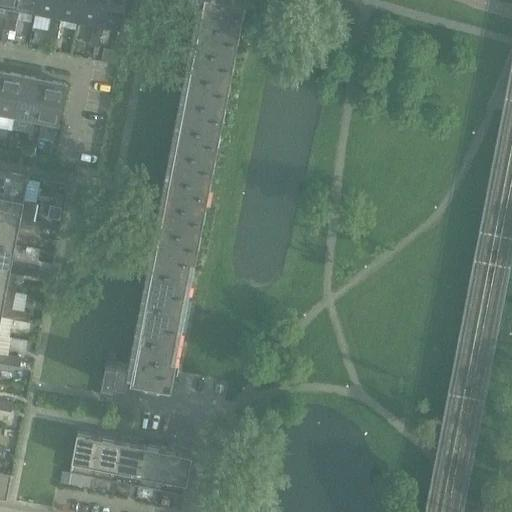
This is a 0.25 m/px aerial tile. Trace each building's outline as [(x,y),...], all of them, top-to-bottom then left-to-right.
[(36,11),(37,0),(15,0),(14,7),(20,8),(36,11)] [(57,15),(59,0),(37,0),(36,11),(52,14),(57,15)] [(78,19),(81,0),(59,0),(57,15),(62,16),(78,19)] [(99,23),(103,0),(81,0),(78,19),(94,22),(99,23)] [(122,28),(126,0),(103,0),(99,23),(104,24),(122,28)] [(171,385),(245,0),(243,0),(179,0),(179,3),(203,8),(134,366),(107,361),(103,382),(101,395),(116,398),(119,386),(123,387),(124,383),(126,384),(128,373),(132,374),(131,378),(169,385),(171,385)] [(17,19),(20,8),(14,7),(10,6),(7,18),(17,19)] [(60,28),(62,16),(57,15),(52,14),(50,26),(60,28)] [(15,31),(17,19),(7,18),(5,29),(15,31)] [(102,36),(104,24),(99,23),(94,22),(92,34),(102,36)] [(57,39),(60,28),(50,26),(48,37),(57,39)] [(100,48),(102,36),(92,34),(90,46),(100,48)] [(0,111),(15,114),(23,75),(2,71),(0,80),(0,111)] [(36,119),(44,79),(23,75),(15,114),(31,118),(36,119)] [(59,123),(67,84),(44,79),(36,119),(41,120),(59,123)] [(39,131),(41,120),(36,119),(31,118),(29,129),(39,131)] [(36,143),(39,131),(29,129),(27,141),(36,143)] [(29,177),(0,171),(0,195),(24,200),(29,177)] [(62,207),(64,195),(56,193),(54,206),(62,207)] [(24,200),(0,195),(0,218),(20,223),(20,218),(24,200)] [(50,206),(48,217),(60,219),(62,208),(50,206)] [(20,223),(0,218),(0,242),(15,245),(19,227),(20,223)] [(34,221),(20,218),(20,223),(19,227),(32,230),(34,221)] [(48,223),(34,221),(32,230),(46,232),(48,223)] [(15,245),(0,242),(0,265),(11,267),(12,263),(15,245)] [(26,265),(12,263),(11,267),(10,272),(24,275),(26,265)] [(11,267),(0,265),(0,288),(7,290),(10,272),(11,267)] [(39,268),(26,265),(24,275),(38,277),(39,268)] [(17,310),(3,308),(2,312),(1,317),(15,319),(17,310)] [(31,313),(17,310),(15,319),(29,322),(31,313)] [(8,355),(0,353),(0,362),(7,364),(8,355)] [(22,358),(8,355),(7,364),(20,367),(22,358)] [(14,402),(0,399),(0,409),(12,412),(14,402)] [(101,436),(78,432),(70,472),(94,476),(101,436)] [(124,441),(101,436),(94,476),(116,481),(124,441)] [(146,445),(124,441),(116,481),(138,485),(146,445)] [(169,449),(146,445),(138,485),(161,489),(169,449)] [(192,454),(169,449),(161,489),(184,494),(192,454)] [(68,484),(70,473),(62,471),(60,482),(68,484)] [(0,498),(7,500),(12,475),(0,472),(0,498)] [(503,511),(505,505),(485,501),(482,511),(503,511)]
